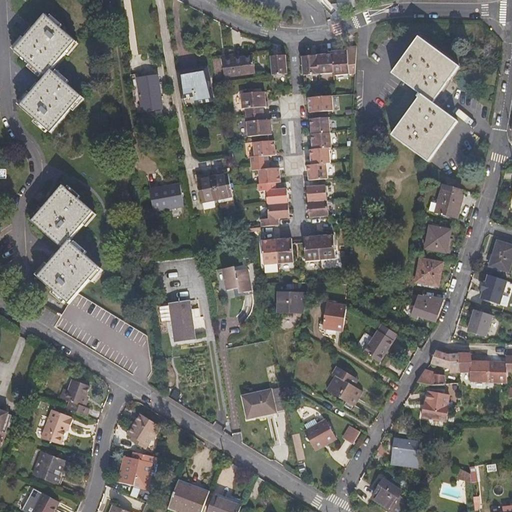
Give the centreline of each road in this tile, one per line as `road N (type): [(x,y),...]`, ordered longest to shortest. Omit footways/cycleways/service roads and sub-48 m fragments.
road 1 (residential): [(501,140),(445,324),(332,510)]
road 2 (residential): [(126,382),(332,510)]
road 3 (residential): [(511,11),(389,10),(291,38)]
road 4 (residential): [(291,38),(297,93),(284,119),(299,226)]
road 5 (residential): [(0,305),(126,382)]
road 6 (residential): [(87,511),(126,382)]
